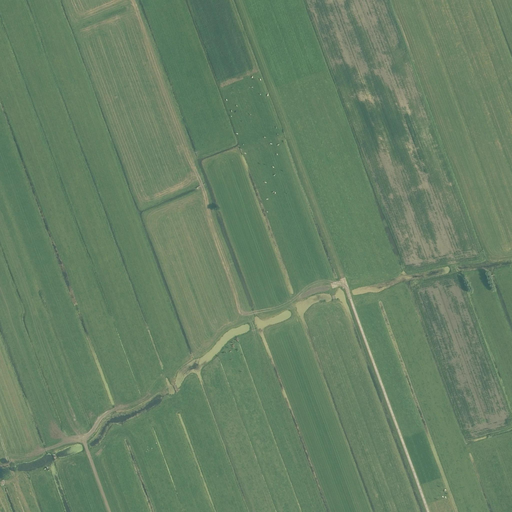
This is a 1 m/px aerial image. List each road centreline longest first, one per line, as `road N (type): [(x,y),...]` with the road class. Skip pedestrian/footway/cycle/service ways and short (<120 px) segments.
road 1 (track): [(0,463),(90,433),(227,327),(336,283),(347,289)]
road 2 (track): [(428,511),(347,289)]
road 3 (track): [(345,285),(400,267),(511,253)]
